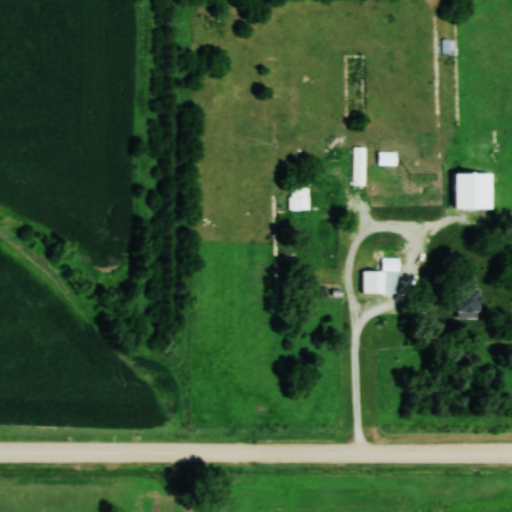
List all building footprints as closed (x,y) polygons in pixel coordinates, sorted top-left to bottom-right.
[(441,55),(452,55),(452,38),(441,38),(441,55)] [(364,147),(352,147),(352,185),(364,185),(364,147)] [(453,173),(453,208),(490,208),(490,173),(453,173)] [(309,209),(309,187),(289,187),(289,209),(309,209)] [(361,270),(361,293),(397,293),(397,256),(381,256),(381,270),(361,270)] [(477,278),(442,278),(442,311),(477,311),(477,278)]
